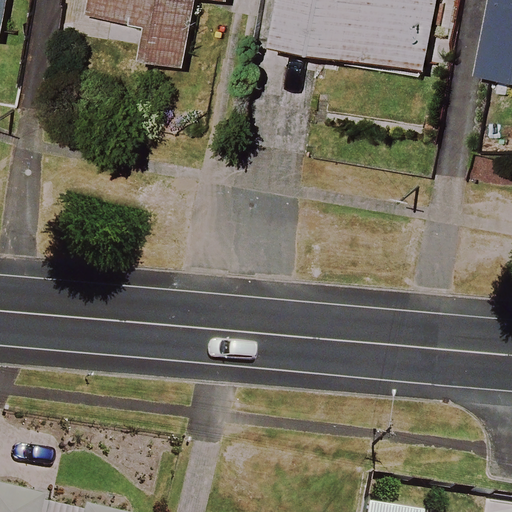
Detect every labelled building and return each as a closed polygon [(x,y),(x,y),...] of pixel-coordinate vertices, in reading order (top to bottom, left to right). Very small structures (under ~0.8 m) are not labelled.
[(0,0),(0,35),(4,36),(9,0),(0,0)] [(69,0),(68,11),(151,23),(145,59),(190,66),(199,0),(69,0)] [(285,0),(278,43),(428,67),(438,0),(285,0)] [(511,0),(492,0),(481,72),(511,76),(511,0)] [(83,511),(0,493),(0,511),(83,511)]
